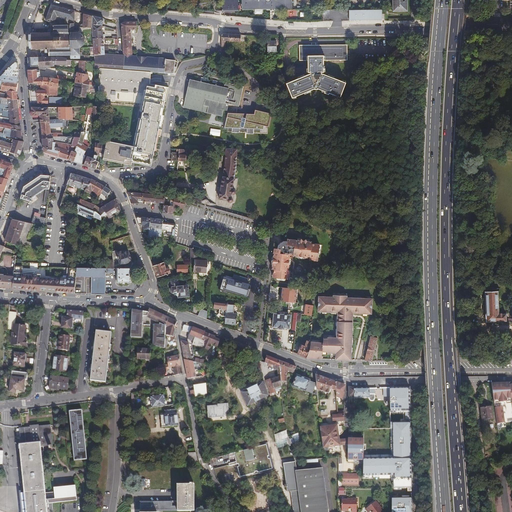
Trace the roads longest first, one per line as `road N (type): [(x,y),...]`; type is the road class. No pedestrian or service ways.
road 1 (trunk): [(460,511),(444,269),(459,0)]
road 2 (trunk): [(443,0),(430,207),(442,511)]
road 3 (secondary): [(495,29),(284,31),(212,21)]
road 4 (residential): [(103,179),(159,169),(175,81),(185,64),(211,56),(212,21)]
road 5 (secondary): [(149,301),(330,372)]
road 6 (residential): [(330,372),(344,381),(511,378)]
road 7 (secondary): [(330,372),(511,368)]
road 8 (residential): [(184,380),(200,461),(234,511)]
road 9 (residential): [(149,301),(151,280),(126,207),(103,179)]
road 10 (residential): [(114,351),(116,324),(86,322),(78,395)]
